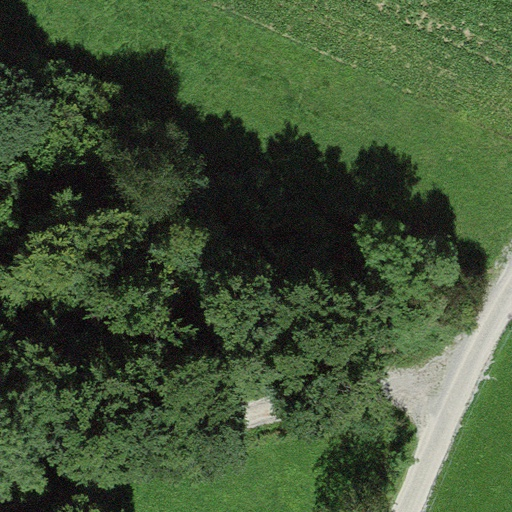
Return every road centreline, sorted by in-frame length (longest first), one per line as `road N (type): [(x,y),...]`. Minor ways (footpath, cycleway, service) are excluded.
road 1 (track): [(0,457),(156,441),(473,369)]
road 2 (track): [(407,511),(511,294)]
